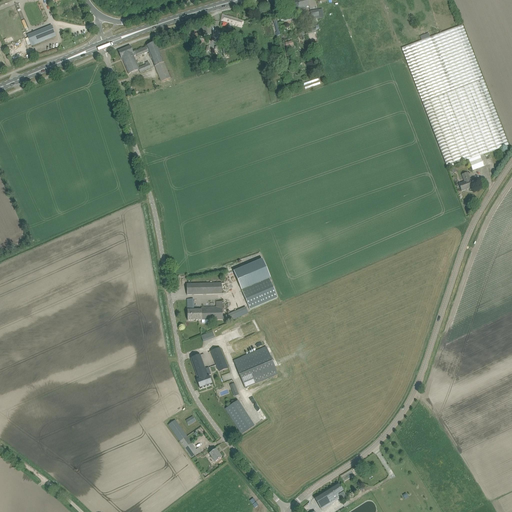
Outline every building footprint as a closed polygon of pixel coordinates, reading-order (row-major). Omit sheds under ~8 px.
[(289,2),(290,7),(291,12),(300,11),(297,0),(289,2)] [(309,7),(309,3),(307,0),(297,0),(300,11),(305,10),(304,7),(309,7)] [(232,26),(242,28),(242,26),(244,22),(236,19),(236,18),(222,15),(221,19),(221,21),(229,24),(233,25),(232,26)] [(462,26),(430,38),(422,41),(402,49),(448,169),(469,161),(473,171),(484,166),(480,156),(508,145),(506,141),(462,26)] [(33,34),(28,36),(32,46),(37,44),(56,36),(52,27),(33,34)] [(210,27),(202,28),(203,36),(211,35),(210,27)] [(130,46),(125,49),(118,51),(121,59),(122,58),(129,74),(139,70),(140,73),(151,68),(149,64),(144,66),(139,68),(134,56),(137,55),(137,57),(149,52),(161,82),(170,78),(156,43),(146,47),(147,47),(133,53),(130,46)] [(231,45),(221,47),(223,54),(228,53),(228,50),(232,49),(231,45)] [(459,184),(462,191),(474,187),(471,180),(470,180),(468,173),(462,175),(465,182),(459,184)] [(262,260),(234,272),(241,290),(269,279),(270,278),(262,260)] [(269,279),(242,291),(250,310),(277,298),(269,279)] [(228,283),(222,284),(222,283),(187,285),(187,295),(222,294),(229,294),(228,283)] [(188,321),(223,320),(222,302),(216,302),(216,308),(201,308),(202,310),(195,310),(194,299),(187,300),(188,310),(187,311),(188,321)] [(202,341),(214,338),(213,332),(201,335),(202,341)] [(233,361),(245,389),(278,375),(266,347),(241,358),(233,361)] [(216,350),(211,352),(219,372),(228,369),(220,348),(216,350)] [(207,376),(206,372),(210,370),(209,368),(205,369),(200,355),(191,359),(198,379),(207,376)] [(209,375),(207,376),(198,379),(197,379),(200,389),(212,385),(209,375)] [(254,426),(238,401),(225,409),(241,434),(254,426)] [(193,417),(186,421),(189,426),(196,421),(193,417)] [(169,425),(168,425),(180,442),(187,437),(175,420),(171,423),(169,425)] [(187,437),(180,442),(185,448),(192,443),(191,443),(187,437)] [(216,449),(212,452),(209,454),(215,462),(218,460),(222,458),(216,449)] [(343,480),(353,476),(351,472),(342,476),(343,480)] [(315,499),(322,510),(339,499),(337,496),(343,492),(338,484),(315,499)] [(242,506),(247,501),(244,498),(248,495),(242,488),(240,490),(238,488),(235,491),(236,493),(232,496),(238,503),(239,502),(242,506)] [(369,494),(363,498),(365,502),(372,499),(369,494)] [(344,509),(345,511),(360,511),(357,503),(344,509)]
